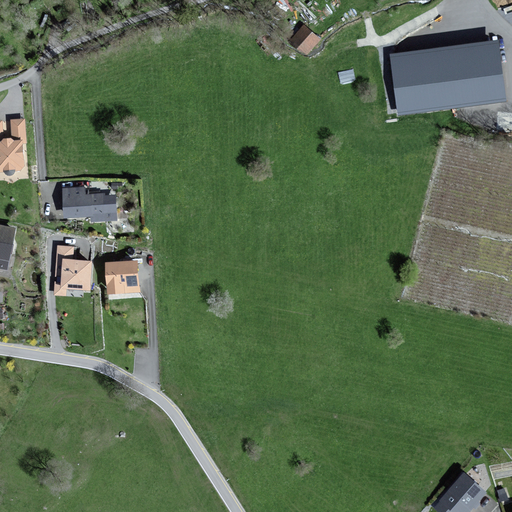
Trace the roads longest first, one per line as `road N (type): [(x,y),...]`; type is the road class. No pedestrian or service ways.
road 1 (unclassified): [(235,511),(190,437),(147,392),(103,367),(0,349)]
road 2 (unclassified): [(199,0),(65,46),(0,87)]
